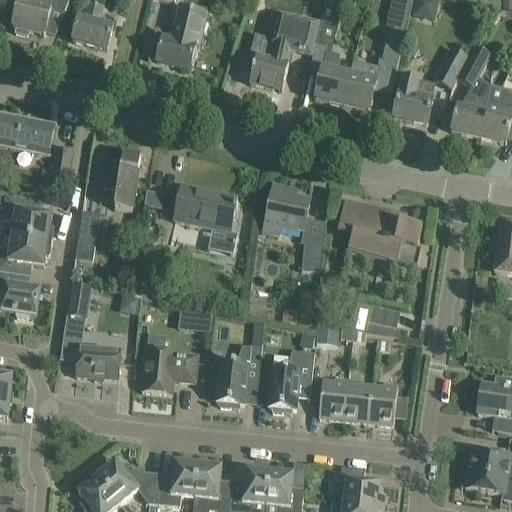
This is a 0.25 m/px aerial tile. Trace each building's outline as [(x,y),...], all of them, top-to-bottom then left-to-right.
[(0,0),(0,9),(5,10),(8,0),(0,0)] [(13,31),(17,32),(16,37),(28,40),(29,35),(44,39),(50,13),(64,17),(70,0),(44,0),(43,7),(20,1),(13,31)] [(100,0),(88,0),(83,24),(78,22),(72,45),(107,53),(112,31),(99,28),(103,10),(99,8),(100,0)] [(150,0),(150,2),(174,8),(175,0),(150,0)] [(327,0),(316,49),(332,53),(344,0),(327,0)] [(413,0),(392,0),(384,37),(388,39),(382,64),(398,68),(413,0)] [(425,0),(417,0),(412,17),(433,24),(440,5),(425,0)] [(511,0),(503,0),(502,12),(511,12),(511,0)] [(209,18),(178,10),(171,42),(162,40),(161,46),(156,66),(189,73),(195,48),(201,49),(209,18)] [(311,58),(319,24),(276,14),(268,49),(274,50),(271,63),(256,60),(249,87),(282,95),(289,67),(288,67),(291,54),(311,58)] [(451,94),(468,60),(451,51),(433,84),(451,94)] [(491,59),(475,51),(459,83),(470,89),(474,91),(480,80),(491,59)] [(343,109),(350,78),(336,74),(340,59),(326,55),(315,103),(343,109)] [(363,81),(350,78),(343,109),(369,115),(379,71),(366,68),(363,81)] [(430,104),(434,90),(418,86),(419,81),(405,78),(401,97),(399,97),(393,121),(427,129),(432,105),(430,104)] [(480,80),(474,91),(470,89),(458,110),(457,110),(451,135),(478,141),(487,103),(490,89),(491,86),(480,80)] [(511,93),(490,89),(487,103),(478,141),(505,148),(511,119),(511,93)] [(54,128),(2,117),(0,125),(0,149),(49,160),(51,148),(54,128)] [(72,152),(56,150),(52,182),(68,184),(72,152)] [(140,161),(123,158),(122,165),(107,162),(103,182),(102,194),(117,196),(115,212),(131,215),(140,161)] [(288,192),(274,189),(264,237),(279,241),(280,235),(299,239),(300,236),(303,237),(309,205),(286,200),(288,192)] [(147,194),(144,210),(161,213),(164,198),(147,194)] [(218,202),(181,194),(174,225),(229,237),(234,215),(236,216),(237,209),(235,209),(237,202),(219,198),(218,202)] [(41,205),(0,198),(0,207),(4,208),(2,223),(14,225),(12,239),(51,245),(53,231),(50,230),(51,218),(39,217),(41,205)] [(390,223),(391,215),(344,205),(337,235),(353,239),(349,257),(417,273),(421,252),(417,251),(422,230),(390,223)] [(92,266),(100,218),(85,216),(77,263),(92,266)] [(511,224),(501,223),(494,276),(511,278),(511,224)] [(49,259),(51,245),(12,239),(10,253),(0,251),(0,275),(30,280),(32,269),(44,271),(45,259),(49,259)] [(301,275),(319,276),(322,248),(304,247),(301,275)] [(0,299),(3,299),(1,314),(16,317),(16,321),(27,322),(29,319),(36,320),(40,293),(28,291),(30,280),(0,275),(0,299)] [(137,285),(134,300),(160,306),(163,291),(137,285)] [(91,291),(72,288),(67,319),(86,322),(91,291)] [(311,327),(315,309),(301,306),(297,324),(311,327)] [(374,311),(371,326),(398,332),(402,317),(374,311)] [(196,333),(210,334),(211,321),(197,320),(196,333)] [(215,405),(219,406),(220,411),(230,412),(231,407),(243,408),(245,394),(257,396),(264,328),(253,326),(251,350),(242,349),(235,368),(220,366),(215,405)] [(368,326),(365,338),(399,343),(401,333),(398,332),(371,326),(368,326)] [(353,336),(341,335),(340,344),(352,345),(353,336)] [(352,345),(364,347),(365,338),(353,336),(352,345)] [(303,337),(301,349),(313,351),(315,339),(303,337)] [(376,354),(388,356),(389,347),(377,345),(376,354)] [(119,383),(121,353),(78,350),(76,380),(119,383)] [(195,386),(198,358),(178,355),(146,352),(141,395),(172,399),(174,380),(179,381),(179,385),(195,386)] [(268,411),(271,411),(272,416),(282,417),(283,412),(296,414),(297,402),(309,403),(314,357),(292,355),(290,361),(273,359),(268,411)] [(10,397),(12,380),(0,378),(0,422),(7,423),(9,406),(11,407),(12,397),(10,397)] [(511,437),(511,382),(495,380),(493,389),(481,388),(477,418),(499,421),(497,435),(511,437)] [(343,425),(348,384),(334,382),(334,385),(322,384),(318,422),(343,425)] [(368,427),(372,389),(361,388),(362,385),(348,384),(343,425),(368,427)] [(393,430),(397,389),(383,387),(383,390),(372,389),(368,427),(393,430)] [(471,453),(465,493),(502,498),(501,503),(511,504),(511,459),(471,453)] [(115,465),(96,480),(120,508),(137,494),(148,508),(157,509),(160,478),(130,475),(124,468),(120,471),(115,465)] [(172,479),(160,478),(157,509),(180,511),(181,500),(194,501),(197,468),(174,465),(172,479)] [(228,511),(232,485),(220,484),(221,470),(197,468),(194,501),(192,511),(228,511)] [(333,496),(332,504),(384,509),(385,500),(379,499),(380,487),(363,485),(364,473),(341,471),(339,483),(345,484),(344,494),(333,496)] [(264,511),(265,508),(266,508),(269,475),(245,473),(244,487),(232,485),(228,511),(264,511)] [(264,511),(301,511),(304,493),(292,492),(293,478),(269,475),(266,508),(265,508),(264,511)] [(115,511),(120,508),(96,480),(78,495),(83,501),(79,505),(84,511),(115,511)]
